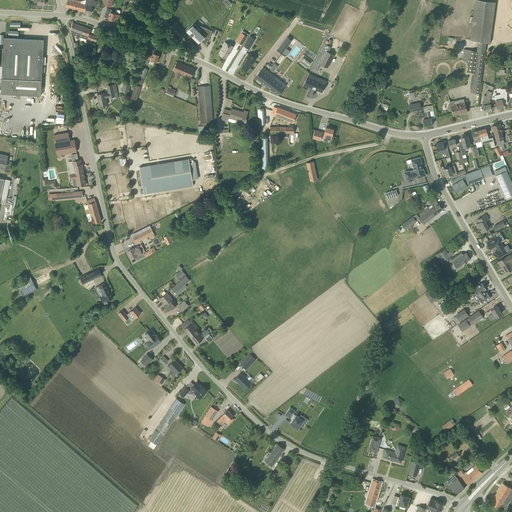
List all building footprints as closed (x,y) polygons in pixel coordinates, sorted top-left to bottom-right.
[(75,10),(78,0),(77,0),(67,0),(66,7),(75,10)] [(86,0),(86,2),(78,0),(75,10),(91,14),(93,6),(96,6),(97,1),(95,0),(94,0),(86,0)] [(490,43),(496,2),(482,0),(475,0),(471,33),(470,39),(470,40),(478,41),(471,92),(479,93),(486,42),(490,43)] [(115,13),(111,12),(112,10),(107,8),(104,17),(109,18),(108,19),(114,21),(115,17),(118,18),(120,11),(120,10),(117,9),(116,10),(115,13)] [(96,42),(98,37),(89,34),(91,29),(73,23),(71,30),(71,34),(87,40),(88,38),(96,42)] [(200,32),(193,25),(187,31),(199,42),(200,41),(206,45),(213,31),(207,29),(206,30),(204,29),(200,32)] [(242,32),(240,36),(236,41),(242,45),(248,36),(242,32)] [(251,35),(247,41),(252,44),(256,38),(251,35)] [(287,36),(281,44),(286,48),(292,40),(287,36)] [(41,95),(44,40),(24,39),(6,38),(4,38),(3,48),(0,48),(0,47),(0,65),(3,65),(2,78),(1,78),(2,78),(1,93),(41,95)] [(225,42),(224,44),(222,48),(223,48),(220,54),(226,58),(229,52),(230,52),(233,46),(225,42)] [(334,55),(327,51),(320,64),(328,68),(334,55)] [(156,61),(159,55),(153,53),(152,56),(148,54),(146,58),(144,57),(142,62),(147,64),(149,59),(156,61)] [(247,71),(249,67),(250,68),(256,58),(249,53),(243,63),(244,64),(241,68),(247,71)] [(306,68),(311,63),(304,57),(300,62),(306,68)] [(191,77),(194,69),(177,61),(174,70),(176,71),(174,76),(180,78),(181,73),(191,77)] [(142,84),(148,69),(141,66),(136,82),(142,84)] [(263,67),(255,77),(279,95),(284,88),(273,80),(276,77),(263,67)] [(322,92),(325,85),(311,78),(312,75),(307,73),(303,84),(322,92)] [(128,93),(130,84),(123,83),(121,91),(128,93)] [(136,101),(141,86),(135,84),(130,99),(136,101)] [(201,126),(213,125),(210,85),(198,86),(201,126)] [(109,98),(115,97),(113,87),(107,89),(108,93),(106,93),(97,94),(100,106),(108,104),(107,98),(109,97),(109,98)] [(483,105),(484,111),(492,109),(490,104),(491,103),(490,100),(492,92),(488,91),(484,101),(482,102),(483,105)] [(498,100),(497,95),(494,96),(495,100),(497,108),(504,107),(502,99),(498,100)] [(467,112),(464,102),(464,98),(450,102),(450,104),(448,106),(447,108),(448,110),(449,111),(451,111),(452,111),(453,114),(462,112),(462,113),(467,112)] [(293,122),(296,114),(278,107),(278,108),(274,106),(271,112),(275,114),(274,116),(280,118),(281,117),(293,122)] [(424,112),(422,112),(424,125),(432,124),(430,111),(433,111),(432,106),(429,106),(429,107),(423,108),(424,112)] [(247,119),(246,119),(248,112),(244,111),(243,112),(240,112),(240,111),(235,110),(231,109),(231,111),(224,109),(221,119),(228,121),(229,118),(246,123),(247,119)] [(504,143),(501,131),(502,131),(500,123),(492,126),(496,140),(498,145),(504,143)] [(332,136),(334,129),(326,127),(325,133),(323,132),(315,130),(312,138),(320,140),(321,137),(331,140),(332,136)] [(480,138),(481,140),(484,139),(484,140),(489,138),(486,128),(478,130),(480,138)] [(481,141),(481,140),(480,138),(478,130),(472,132),(474,139),(475,143),(481,141)] [(459,142),(461,151),(462,155),(467,154),(465,146),(470,145),(468,135),(467,135),(463,135),(463,136),(462,136),(463,138),(461,138),(462,142),(459,142)] [(57,155),(76,151),(77,151),(75,139),(55,143),(57,155)] [(454,150),(453,146),(456,145),(455,139),(448,140),(450,147),(451,151),(454,150)] [(438,154),(446,152),(445,148),(443,142),(436,143),(438,150),(437,150),(438,154)] [(0,169),(10,171),(12,162),(6,160),(7,156),(0,154),(0,169)] [(417,178),(426,176),(424,170),(423,170),(421,163),(422,163),(421,157),(412,160),(415,172),(411,173),(410,171),(405,172),(407,180),(417,177),(417,178)] [(81,164),(81,159),(77,160),(77,158),(72,159),(72,161),(68,161),(69,167),(73,166),(75,173),(70,174),(71,179),(72,179),(74,186),(77,185),(77,186),(86,184),(82,164),(81,164)] [(193,185),(192,180),(190,163),(189,158),(140,167),(144,194),(193,185)] [(311,181),(317,179),(313,161),(307,163),(311,181)] [(455,169),(454,165),(450,166),(444,168),(446,176),(453,174),(454,177),(458,176),(466,173),(465,169),(454,174),(452,170),(455,169)] [(468,183),(492,174),(489,166),(465,175),(464,173),(459,177),(451,181),(452,181),(454,184),(452,185),(455,192),(461,189),(462,190),(467,187),(465,184),(467,182),(468,183)] [(511,194),(511,181),(511,179),(511,177),(511,176),(508,169),(506,169),(507,170),(496,175),(505,197),(511,194)] [(0,198),(6,200),(9,185),(3,184),(0,195),(0,198)] [(396,190),(385,193),(386,199),(398,195),(396,190)] [(58,200),(83,197),(82,191),(57,194),(58,200)] [(235,208),(242,204),(238,197),(236,198),(237,201),(233,203),(235,208)] [(87,200),(89,208),(89,209),(85,210),(86,214),(87,214),(90,213),(91,217),(93,223),(101,221),(96,201),(96,202),(95,198),(87,200)] [(225,198),(219,201),(221,207),(228,203),(225,198)] [(443,209),(435,199),(430,202),(433,206),(430,208),(428,207),(424,210),(426,212),(427,211),(429,214),(430,213),(433,217),(443,209)] [(426,212),(424,210),(419,214),(422,217),(420,218),(424,224),(433,217),(430,213),(429,214),(427,211),(426,212)] [(488,227),(485,221),(489,219),(486,214),(482,216),(483,217),(477,220),(479,223),(476,224),(478,227),(479,226),(480,229),(479,230),(480,230),(482,233),(487,230),(493,226),(492,224),(488,227)] [(406,230),(417,221),(416,220),(413,216),(402,225),(406,230)] [(505,220),(503,221),(497,224),(500,229),(506,225),(505,224),(507,223),(505,220)] [(136,242),(154,233),(151,228),(133,237),(136,242)] [(505,248),(501,242),(505,240),(500,232),(496,234),(497,236),(487,242),(490,249),(494,247),(493,246),(495,245),(499,252),(505,248)] [(167,244),(172,242),(168,235),(164,237),(167,244)] [(142,253),(139,246),(133,249),(128,251),(131,259),(135,257),(137,261),(146,256),(144,252),(142,253)] [(470,258),(466,252),(463,255),(462,253),(456,257),(458,259),(454,262),(457,267),(470,258)] [(446,262),(451,258),(447,253),(442,257),(446,262)] [(511,260),(511,256),(511,254),(507,257),(506,257),(498,261),(501,267),(502,266),(506,273),(511,269),(511,266),(509,262),(511,260)] [(84,283),(101,274),(98,268),(80,277),(84,283)] [(180,280),(186,275),(182,270),(175,275),(180,280)] [(175,292),(190,280),(186,276),(172,288),(175,292)] [(27,278),(17,283),(23,297),(34,291),(27,278)] [(107,301),(113,297),(110,291),(105,282),(99,286),(104,295),(100,297),(103,301),(106,300),(107,301)] [(479,298),(483,303),(491,298),(487,292),(486,293),(484,290),(486,288),(482,282),(474,288),(474,289),(470,291),(474,296),(477,294),(480,297),(479,298)] [(435,286),(428,291),(435,301),(442,297),(435,286)] [(165,305),(171,300),(170,299),(171,298),(167,292),(160,298),(165,305)] [(172,309),(176,306),(171,300),(165,305),(164,305),(168,310),(171,308),(172,309)] [(183,312),(189,306),(184,301),(178,306),(183,312)] [(199,313),(205,309),(202,304),(196,309),(199,313)] [(496,317),(502,313),(497,306),(491,309),(494,313),(488,316),(491,320),(496,317)] [(135,318),(141,313),(136,307),(130,311),(135,318)] [(129,317),(127,314),(122,309),(118,313),(125,321),(128,318),(129,317)] [(457,316),(460,321),(469,315),(465,310),(457,316)] [(473,324),(483,317),(479,311),(469,318),(473,324)] [(191,322),(188,319),(181,325),(196,344),(203,338),(197,331),(199,329),(192,321),(191,322)] [(471,326),(466,320),(459,325),(463,331),(471,326)] [(204,337),(210,332),(207,328),(201,333),(204,337)] [(156,337),(151,329),(148,332),(145,334),(150,340),(148,341),(152,348),(161,341),(158,336),(156,337)] [(500,342),(495,345),(499,352),(505,349),(500,342)] [(507,363),(511,359),(511,351),(511,350),(502,356),(507,363)] [(246,370),(255,360),(250,355),(240,364),(246,370)] [(144,357),(140,360),(146,366),(153,359),(150,356),(147,360),(144,357)] [(164,365),(168,360),(164,356),(159,361),(164,365)] [(168,366),(170,369),(170,371),(169,372),(175,378),(179,374),(177,373),(183,368),(175,359),(168,366)] [(447,379),(454,375),(450,368),(443,372),(447,379)] [(246,389),(251,383),(240,373),(235,379),(246,389)] [(161,384),(164,378),(158,375),(154,380),(161,384)] [(457,396),(473,385),(469,379),(453,390),(457,396)] [(202,387),(197,382),(191,387),(195,391),(194,392),(201,398),(203,396),(204,396),(206,394),(205,393),(207,391),(202,386),(202,387)] [(183,397),(190,390),(186,387),(180,393),(183,397)] [(399,397),(395,401),(400,406),(404,401),(399,397)] [(158,445),(183,407),(174,401),(149,439),(158,445)] [(212,420),(218,411),(211,407),(205,416),(212,420)] [(290,423),(291,424),(297,428),(300,424),(303,427),(304,426),(305,426),(306,424),(307,422),(296,415),(293,414),(295,411),(290,407),(285,414),(290,418),(293,419),(290,423)] [(229,424),(234,419),(232,417),(234,415),(227,410),(224,414),(217,421),(221,425),(225,420),(229,424)] [(445,431),(453,425),(450,420),(442,426),(445,431)] [(376,453),(380,438),(372,436),(368,451),(376,453)] [(273,466),(284,448),(277,443),(265,461),(273,466)] [(401,462),(405,448),(397,445),(394,453),(386,450),(383,457),(401,462)] [(417,475),(420,463),(412,461),(409,473),(417,475)] [(468,484),(482,472),(475,464),(472,467),(473,469),(468,474),(466,472),(464,473),(462,469),(458,473),(468,484)] [(280,466),(275,474),(280,477),(285,469),(280,466)] [(458,493),(465,487),(458,479),(449,486),(453,490),(454,489),(458,493)] [(374,505),(381,482),(373,480),(372,483),(366,502),(367,503),(373,504),(374,505)] [(503,510),(511,495),(509,493),(511,489),(503,483),(491,503),(503,510)] [(404,495),(402,495),(402,494),(401,494),(400,496),(399,496),(399,497),(394,496),(391,503),(399,505),(399,504),(407,507),(410,497),(409,497),(409,496),(406,496),(405,496),(405,495),(404,495)] [(434,511),(439,511),(443,504),(431,498),(427,507),(431,509),(431,510),(434,511)]
